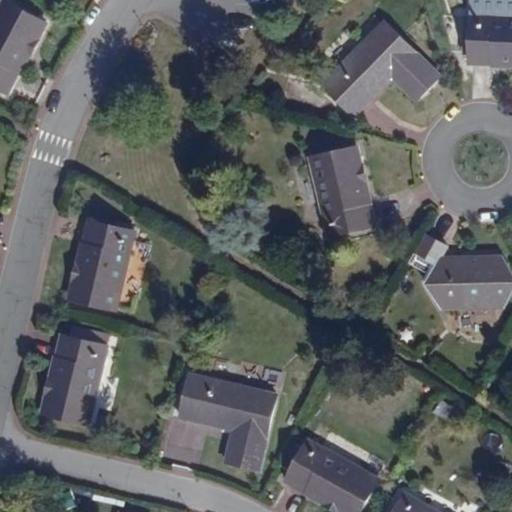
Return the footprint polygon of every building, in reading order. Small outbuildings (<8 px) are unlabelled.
[(511,0),(470,0),(470,17),(511,19),(511,0)] [(2,2),(0,5),(0,90),(3,92),(42,22),(2,2)] [(511,19),(470,17),(467,61),(511,64),(511,19)] [(383,22),(321,85),(355,117),(391,79),(414,101),(438,76),(383,22)] [(310,160),(329,236),(371,226),(351,149),(310,160)] [(88,223),(69,297),(111,308),(130,233),(88,223)] [(428,234),(410,264),(431,277),(428,284),(443,309),(459,299),(487,298),(501,306),(511,289),(511,274),(502,258),(444,259),(450,248),(428,234)] [(94,342),(97,332),(73,327),(70,336),(63,335),(44,411),(88,422),(106,345),(94,342)] [(109,335),(97,332),(94,342),(106,345),(109,335)] [(191,372),(182,417),(232,430),(226,461),(259,469),(277,392),(191,372)] [(163,452),(189,459),(198,425),(173,418),(163,452)] [(286,479),(343,511),(357,511),(375,479),(308,441),(305,446),(295,441),(282,464),(291,469),(286,479)] [(393,511),(432,511),(403,495),(393,511)]
